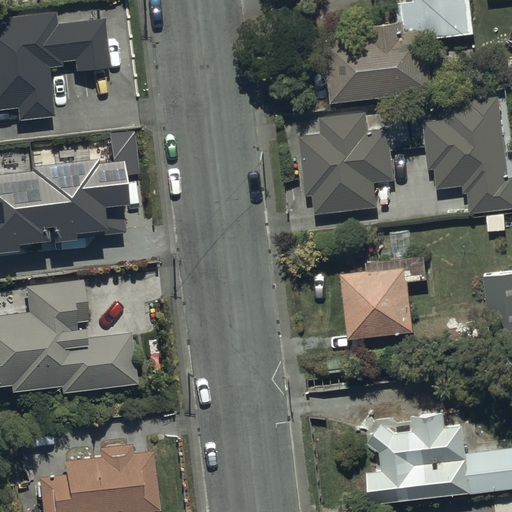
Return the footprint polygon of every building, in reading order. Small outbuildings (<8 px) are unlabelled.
[(268,0),(270,15),(305,11),(303,0),(268,0)] [(51,15),(0,21),(0,117),(12,116),(14,130),(55,125),(48,74),(60,72),(59,66),(74,64),(75,78),(107,74),(101,22),(52,28),(51,15)] [(371,45),(329,50),(336,108),(434,96),(427,37),(406,40),(405,27),(369,32),(371,45)] [(437,67),(440,90),(468,87),(468,86),(479,85),(477,63),(437,67)] [(448,128),(427,129),(431,172),(437,171),(439,193),(463,191),(464,200),(469,197),(470,216),(511,212),(511,184),(504,185),(496,104),(447,109),(448,128)] [(323,139),(298,142),(305,202),(311,201),(313,221),(376,214),(373,187),(395,184),(389,133),(367,135),(365,116),(321,121),(323,139)] [(33,172),(0,176),(0,253),(19,251),(18,244),(127,231),(124,207),(131,206),(128,177),(141,176),(136,131),(111,134),(114,163),(99,165),(99,161),(33,169),(33,172)] [(511,270),(480,275),(488,339),(511,336),(511,270)] [(408,273),(341,280),(347,345),(414,338),(408,273)] [(0,378),(11,377),(11,384),(63,377),(63,383),(135,374),(130,335),(90,341),(89,335),(76,336),(75,329),(90,327),(84,281),(22,289),(26,316),(0,319),(0,378)] [(383,440),(385,460),(369,461),(373,495),(511,480),(511,436),(469,441),(466,414),(448,416),(446,399),(411,403),(413,419),(395,421),(386,413),(371,431),(383,440)] [(98,450),(62,453),(63,469),(39,471),(43,511),(103,511),(160,506),(154,445),(131,448),(130,437),(97,441),(98,450)]
